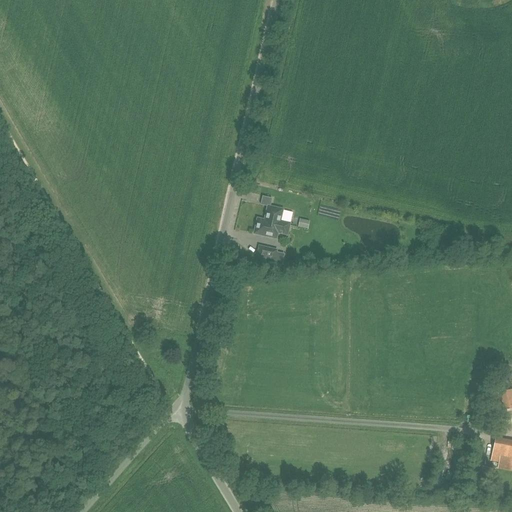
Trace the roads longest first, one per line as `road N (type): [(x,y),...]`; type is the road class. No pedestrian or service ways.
road 1 (unclassified): [(174,410),(187,390),(275,0)]
road 2 (unclassified): [(84,511),(174,410)]
